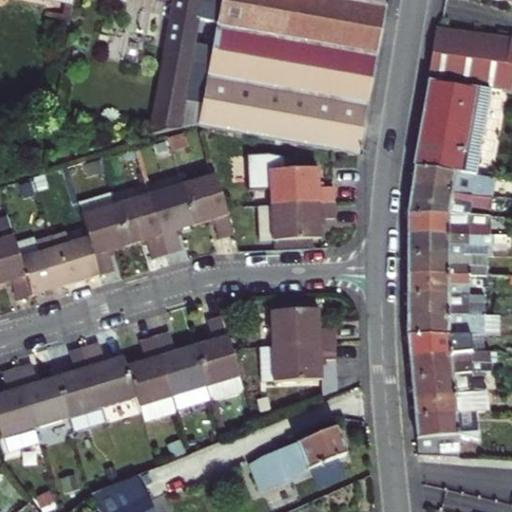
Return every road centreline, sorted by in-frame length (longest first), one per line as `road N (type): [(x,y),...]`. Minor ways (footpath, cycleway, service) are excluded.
road 1 (residential): [(381,267),(212,274),(0,337)]
road 2 (residential): [(414,0),(390,143),(381,267)]
road 3 (residential): [(381,267),(392,464)]
road 4 (residential): [(392,464),(511,485)]
